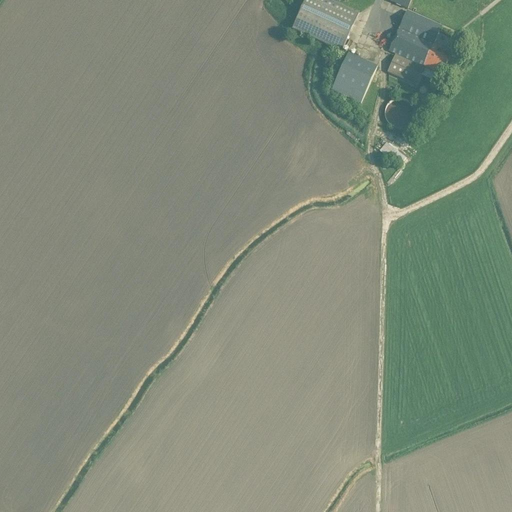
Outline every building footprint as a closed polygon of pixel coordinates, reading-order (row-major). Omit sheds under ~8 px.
[(331,0),(304,0),(291,28),(341,51),(358,13),(331,0)] [(388,0),(388,1),(407,9),(411,0),(388,0)] [(441,27),(406,11),(388,51),(394,54),(386,72),(415,85),(424,66),(441,74),(451,52),(433,44),(441,27)] [(360,104),(377,68),(348,54),(331,90),(360,104)] [(411,125),(413,121),(415,117),(415,114),(414,110),(413,107),(411,104),(408,101),(403,99),(399,98),(395,99),(391,101),(389,102),(387,105),(385,107),(384,111),(384,116),(385,120),(388,125),(392,128),(395,129),(399,130),(404,129),(408,128),(411,125)] [(389,128),(373,149),(380,155),(381,153),(399,167),(414,148),(389,128)]
